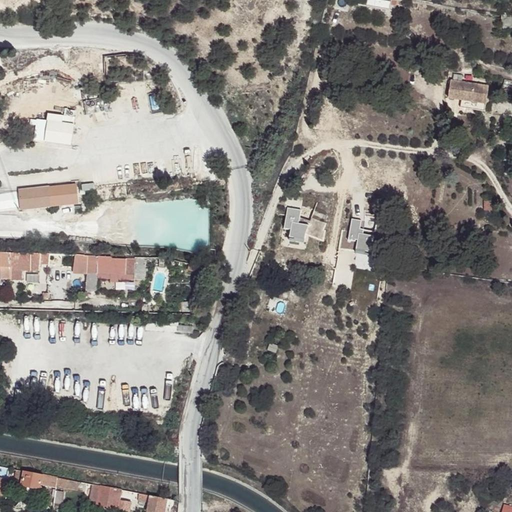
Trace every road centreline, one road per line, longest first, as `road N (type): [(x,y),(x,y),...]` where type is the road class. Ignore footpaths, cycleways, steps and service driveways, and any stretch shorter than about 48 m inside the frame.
road 1 (track): [(218,320),(284,177),(318,150),(342,144),(467,157),(481,163),(511,209)]
road 2 (unclassified): [(237,167),(242,228),(190,451),(191,508)]
road 3 (unknown): [(212,343),(91,356),(24,343)]
